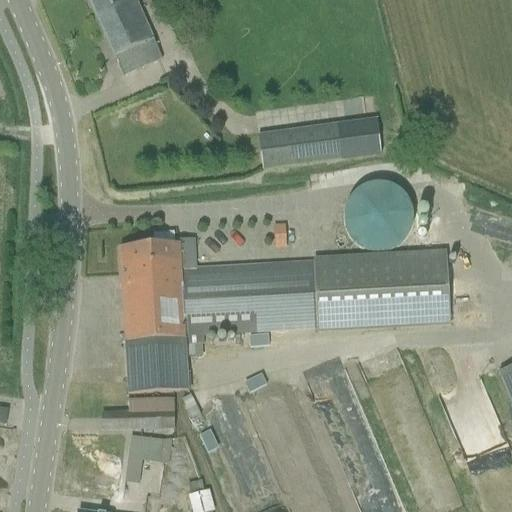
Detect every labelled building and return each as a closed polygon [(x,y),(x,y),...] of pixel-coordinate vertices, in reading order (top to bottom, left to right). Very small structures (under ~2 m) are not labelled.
[(123,0),(88,0),(123,78),(161,61),(136,4),(140,2),(138,0),(133,0),(126,4),(123,0)] [(261,173),(339,162),(334,128),(256,139),(261,173)] [(342,203),(340,216),(343,229),(351,240),(363,246),(376,248),(389,245),(399,237),(406,225),(408,212),(405,199),(397,189),(385,182),(372,180),(359,183),(348,191),(342,203)] [(313,265),(313,266),(195,273),(193,241),(178,242),(178,246),(119,250),(127,397),(187,394),(184,347),(201,346),(201,336),(316,330),(317,329),(317,332),(449,325),(445,258),(313,265)] [(511,415),(511,363),(493,371),(511,415)] [(101,416),(101,432),(174,431),(174,415),(101,416)] [(136,462),(160,465),(162,443),(139,440),(136,462)] [(140,483),(159,486),(162,466),(144,463),(140,483)] [(214,511),(209,493),(188,498),(190,511),(214,511)]
